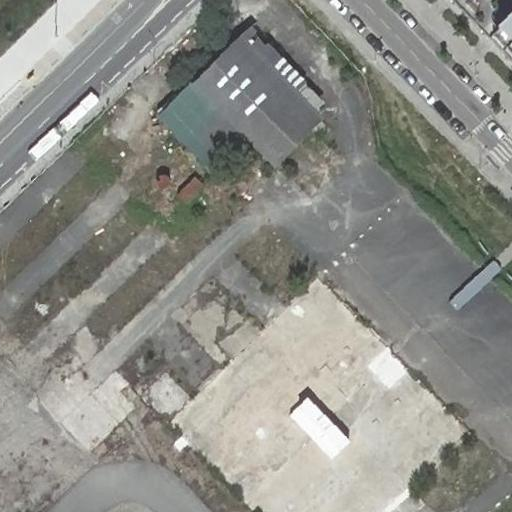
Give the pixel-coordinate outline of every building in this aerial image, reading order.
[(511,2),(509,0),(452,0),(511,61),(511,2)] [(245,35),(233,46),(287,100),(249,137),(277,166),(326,116),(245,35)] [(233,46),(196,84),(249,137),(287,100),(233,46)] [(194,82),(160,115),(215,170),(249,137),(196,84),(194,82)] [(165,423),(252,511),(398,511),(481,432),(322,270),(165,423)] [(88,453),(123,427),(99,394),(63,420),(88,453)]
